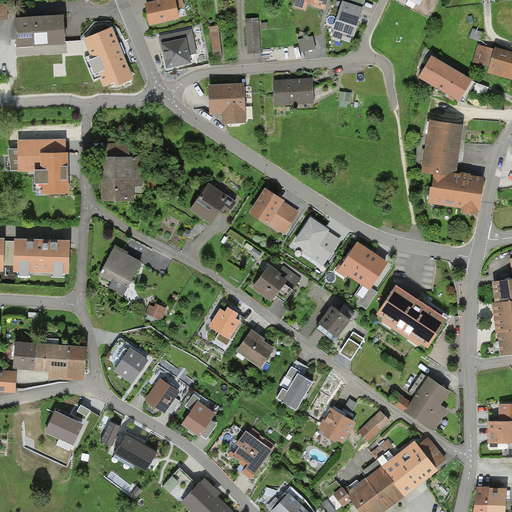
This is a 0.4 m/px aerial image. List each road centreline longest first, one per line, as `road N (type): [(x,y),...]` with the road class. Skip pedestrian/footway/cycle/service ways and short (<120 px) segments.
road 1 (residential): [(84,205),(191,264),(446,450),(470,457)]
road 2 (residential): [(475,258),(389,241),(344,219),(187,115),(165,91)]
road 3 (residential): [(165,91),(198,74),(364,58)]
road 4 (residential): [(253,511),(172,435),(94,386)]
road 5 (track): [(396,108),(417,248)]
